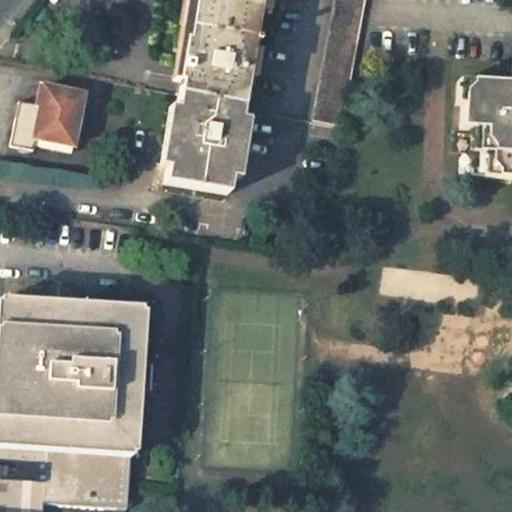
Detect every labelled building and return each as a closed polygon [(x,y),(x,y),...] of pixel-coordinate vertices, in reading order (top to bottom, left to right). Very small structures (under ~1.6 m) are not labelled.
[(192,0),(192,2),(196,2),(192,22),(189,39),(186,38),(179,77),(184,77),(182,85),(181,94),(243,104),(245,94),(256,23),(259,0),(192,0)] [(331,0),(308,118),(340,125),(366,0),(331,0)] [(465,83),(461,127),(483,128),(482,140),(489,150),(488,163),(493,169),(492,179),(511,179),(511,61),(511,62),(509,87),(465,83)] [(36,104),(17,100),(8,146),(31,151),(34,139),(72,146),(83,91),(40,82),(36,104)] [(168,183),(224,192),(228,171),(235,172),(246,112),(242,112),(243,104),(181,94),(180,101),(174,99),(164,158),(172,159),(168,183)] [(0,418),(128,427),(135,314),(0,304),(0,418)] [(40,511),(41,505),(123,510),(128,427),(0,418),(0,511),(40,511)]
